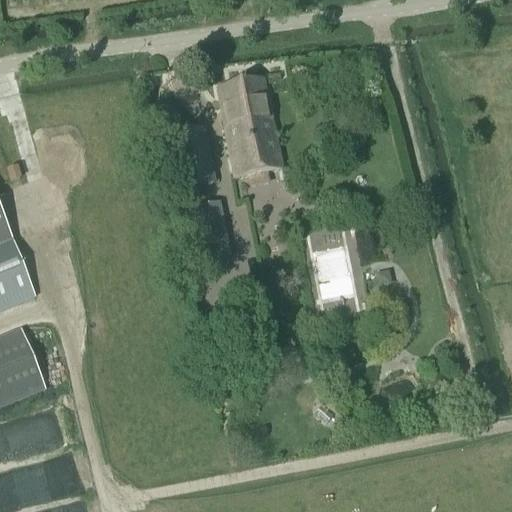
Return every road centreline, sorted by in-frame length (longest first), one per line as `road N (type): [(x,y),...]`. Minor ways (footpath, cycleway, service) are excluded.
road 1 (residential): [(447,0),(0,71)]
road 2 (track): [(107,507),(511,426)]
road 3 (track): [(0,326),(36,311),(62,316),(108,511)]
